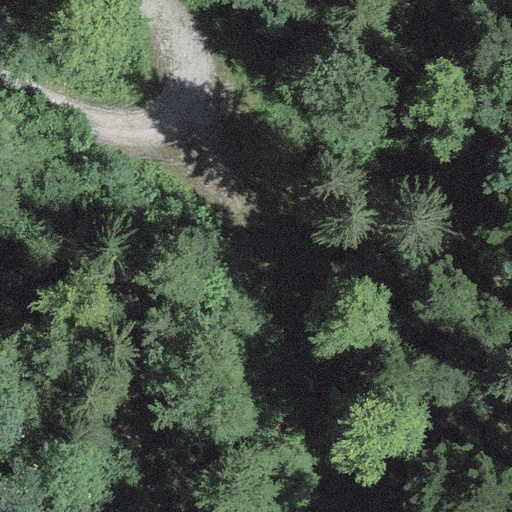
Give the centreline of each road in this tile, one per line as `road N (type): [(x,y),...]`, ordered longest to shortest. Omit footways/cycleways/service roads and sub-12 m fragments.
road 1 (track): [(511,92),(173,64),(321,390),(340,498),(333,511)]
road 2 (track): [(144,0),(173,64),(142,122),(77,118),(0,84)]
